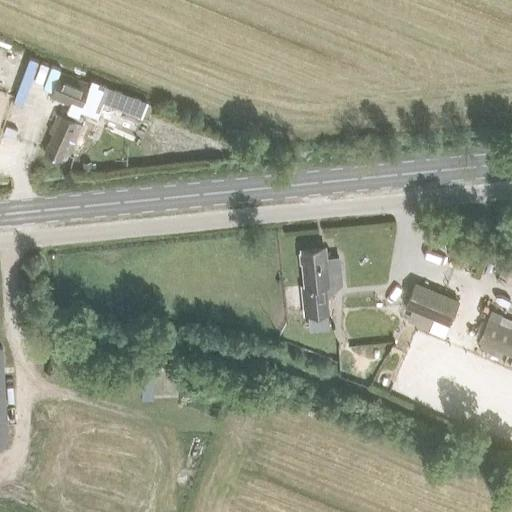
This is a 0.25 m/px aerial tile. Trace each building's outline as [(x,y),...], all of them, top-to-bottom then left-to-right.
[(31,87),(44,92),(53,68),(39,64),(31,87)] [(59,72),(57,77),(49,98),(78,109),(88,83),(59,72)] [(78,111),(96,118),(102,103),(140,117),(146,101),(91,79),(78,111)] [(82,124),(79,123),(81,116),(67,110),(65,117),(57,113),(49,131),(52,133),(44,153),(60,159),(63,152),(68,154),(82,124)] [(465,240),(457,260),(469,263),(473,253),(474,254),(472,260),(482,264),(488,249),(465,240)] [(300,262),(302,262),(306,285),(303,286),(306,313),(330,311),(327,291),(325,291),(324,285),(342,282),(338,257),(325,259),(324,247),(301,249),(301,252),(299,252),(300,262)] [(403,307),(442,323),(448,326),(459,300),(414,281),(403,307)] [(511,357),(511,319),(490,310),(477,342),(511,357)] [(45,373),(77,379),(82,363),(67,359),(68,353),(50,349),(45,373)] [(142,393),(176,394),(177,365),(154,364),(154,374),(142,374),(142,393)]
